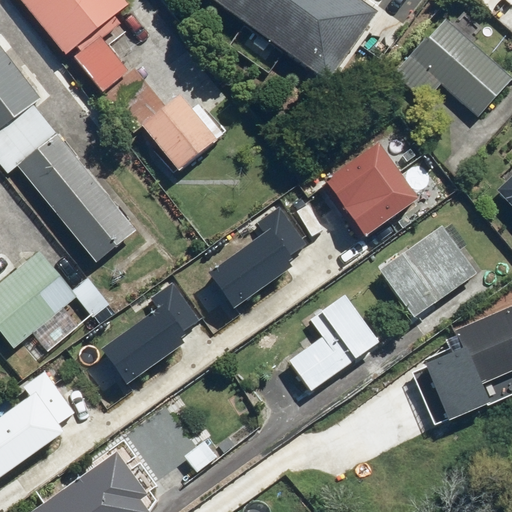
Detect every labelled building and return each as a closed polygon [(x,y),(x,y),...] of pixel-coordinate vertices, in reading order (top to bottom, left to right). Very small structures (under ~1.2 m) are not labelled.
[(22,0),(68,57),(132,6),(126,0),(22,0)] [(369,3),(364,0),(210,0),(318,75),(369,3)] [(511,76),(442,17),(394,74),(427,101),(441,85),(479,117),(511,79),(511,76)] [(42,100),(0,44),(0,130),(0,131),(0,130),(0,163),(9,175),(19,167),(97,263),(137,231),(60,135),(35,105),(42,100)] [(195,111),(183,96),(167,108),(136,69),(130,74),(110,46),(106,48),(84,53),(76,59),(104,95),(103,96),(134,134),(144,126),(181,172),(227,135),(203,106),(195,111)] [(511,176),(498,190),(511,205),(511,176)] [(443,225),(380,269),(415,317),(478,273),(443,225)] [(39,252),(0,283),(0,329),(15,348),(45,323),(47,325),(56,318),(54,316),(77,298),(39,252)] [(323,336),(290,360),(312,391),(381,342),(347,294),(311,319),(323,336)] [(511,305),(455,329),(479,385),(511,371),(511,305)] [(0,442),(22,473),(50,453),(54,458),(67,449),(63,443),(107,411),(72,363),(0,415),(0,442)] [(137,454),(122,436),(103,452),(118,470),(137,454)] [(98,463),(31,511),(147,511),(155,504),(156,492),(141,473),(127,483),(126,482),(116,489),(98,463)]
